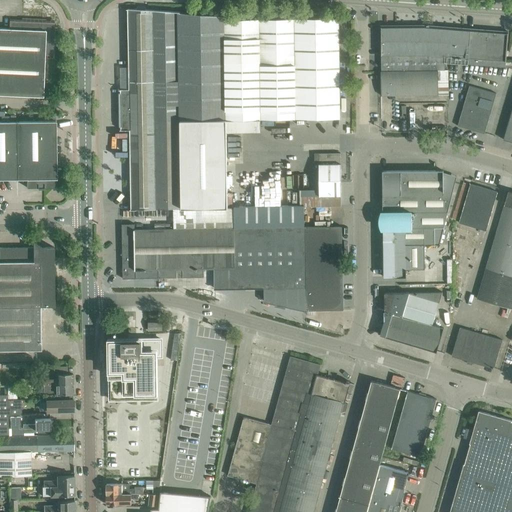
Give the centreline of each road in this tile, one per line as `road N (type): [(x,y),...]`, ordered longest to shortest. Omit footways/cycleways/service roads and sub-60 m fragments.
road 1 (unclassified): [(349,351),(176,300),(87,301)]
road 2 (tertiary): [(90,511),(87,301)]
road 3 (unclassified): [(349,351),(360,319),(365,152)]
road 4 (tertiary): [(86,216),(83,64)]
road 5 (unclassified): [(511,167),(437,146),(381,144),(365,152)]
road 6 (secondary): [(511,9),(362,0)]
road 7 (unclassified): [(423,511),(460,383)]
